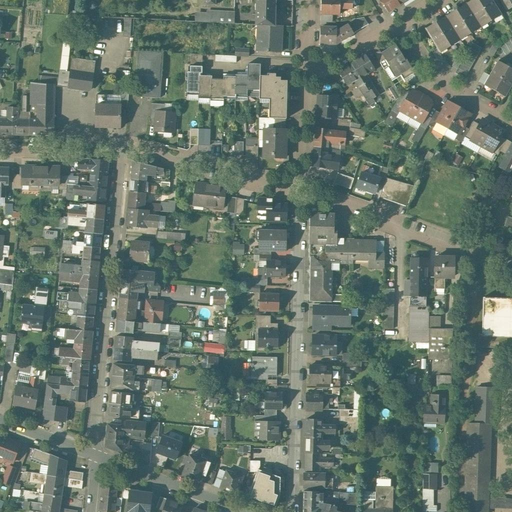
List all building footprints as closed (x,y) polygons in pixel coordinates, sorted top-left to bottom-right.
[(195,0),(204,0),(215,1),(216,1),(215,0),(255,0),(255,4),(254,4),(254,11),(255,11),(254,25),(261,26),(274,26),(275,0),(276,0),(275,0),(195,0)] [(339,0),(320,0),(320,15),(332,15),(339,15),(339,9),(339,0)] [(351,1),(339,0),(339,9),(351,10),(351,1)] [(401,3),(399,0),(380,0),(388,12),(401,3)] [(491,0),(472,0),(466,4),(480,27),(501,15),(491,0)] [(480,27),(466,4),(458,8),(457,7),(455,7),(453,8),(452,10),(453,12),(445,16),(460,40),(480,27)] [(234,11),(207,10),(206,13),(194,12),(193,22),(233,24),(234,11)] [(332,15),(320,15),(319,25),(331,23),(332,15)] [(438,21),(437,20),(435,19),(432,21),(431,23),(432,24),(425,29),(436,48),(438,51),(439,52),(460,40),(445,16),(438,21)] [(132,18),(119,18),(119,28),(125,28),(125,36),(133,36),(132,18)] [(363,18),(352,20),(352,23),(347,26),(352,34),(367,24),(363,18)] [(274,26),(261,26),(260,41),(257,41),(256,51),(267,52),(268,52),(280,53),(282,27),(274,26)] [(328,28),(319,28),(319,44),(335,44),(335,45),(340,42),(340,41),(352,34),(347,26),(339,31),(335,31),(335,30),(328,29),(328,28)] [(511,37),(499,45),(499,46),(505,55),(511,50),(511,37)] [(489,40),(483,50),(488,52),(494,43),(489,40)] [(481,49),(471,43),(468,48),(478,54),(481,49)] [(499,45),(494,43),(488,52),(493,55),(499,46),(499,45)] [(402,57),(394,45),(381,54),(385,61),(388,66),(395,77),(399,74),(409,69),(410,68),(403,56),(402,57)] [(438,51),(436,48),(431,51),(437,61),(442,57),(439,52),(438,51)] [(478,54),(468,48),(466,53),(475,59),(478,54)] [(248,49),(235,49),(235,56),(248,57),(248,49)] [(380,53),(379,51),(374,54),(380,64),(385,61),(381,54),(380,53)] [(475,59),(466,53),(463,58),(473,64),(475,59)] [(202,55),(191,54),(190,67),(202,67),(202,55)] [(378,95),(365,74),(373,69),(364,54),(350,63),(373,99),(378,95)] [(456,57),(452,66),(457,69),(457,68),(460,63),(462,59),(456,57)] [(96,61),(72,58),(71,70),(94,73),(96,61)] [(473,64),(463,58),(462,59),(460,63),(470,69),(473,64)] [(505,66),(497,61),(498,61),(497,61),(489,76),(483,85),(505,97),(511,84),(511,69),(510,69),(511,67),(511,65),(508,64),(506,64),(505,66)] [(373,99),(350,63),(337,71),(346,86),(354,81),(358,88),(351,92),(355,98),(361,94),(369,106),(375,102),(373,99)] [(470,69),(460,63),(457,68),(467,74),(470,69)] [(280,78),(275,78),(276,75),(267,75),(267,80),(260,79),(260,65),(248,64),(247,76),(236,76),(236,78),(224,77),(224,80),(212,79),(212,77),(200,77),(200,74),(202,74),(202,67),(190,67),(190,73),(188,73),(187,92),(199,93),(199,96),(211,96),(211,99),(223,99),(223,97),(235,97),(235,95),(247,95),(247,90),(259,91),(259,100),(270,100),(269,119),(274,119),(286,119),(287,82),(280,81),(280,78)] [(162,67),(137,65),(135,96),(160,98),(162,67)] [(467,74),(457,68),(457,69),(454,73),(464,79),(467,74)] [(409,69),(399,74),(402,80),(412,74),(409,69)] [(67,71),(60,70),(58,86),(64,87),(67,71)] [(94,73),(71,70),(68,87),(92,91),(94,73)] [(424,81),(418,71),(413,74),(419,84),(424,81)] [(489,76),(483,73),(478,83),(483,85),(489,76)] [(54,86),(30,83),(30,97),(30,105),(37,105),(37,104),(54,104),(54,86)] [(129,86),(121,86),(120,100),(128,101),(129,86)] [(399,96),(393,86),(388,89),(394,99),(399,96)] [(413,91),(409,93),(399,111),(410,117),(422,96),(413,91)] [(104,104),(105,95),(96,95),(96,127),(110,127),(110,128),(112,128),(112,127),(119,127),(119,128),(120,128),(121,104),(104,104)] [(326,97),(318,96),(316,116),(325,117),(325,118),(335,119),(336,108),(335,107),(336,96),(326,95),(326,97)] [(430,101),(422,96),(410,117),(421,123),(431,105),(430,101)] [(440,114),(436,123),(447,129),(459,108),(448,101),(440,114)] [(164,104),(152,103),(151,116),(156,116),(157,112),(164,112),(164,104)] [(54,104),(37,104),(37,105),(37,119),(29,119),(29,135),(53,136),(54,104)] [(470,114),(459,108),(447,129),(457,135),(458,136),(463,127),(470,114)] [(398,114),(391,110),(384,123),(391,127),(398,114)] [(435,111),(428,124),(434,128),(436,123),(440,114),(435,111)] [(164,112),(157,112),(156,116),(155,131),(173,132),(174,113),(164,112)] [(7,119),(0,118),(0,134),(12,135),(12,119),(7,119)] [(269,119),(259,118),(258,130),(264,130),(265,130),(274,130),(274,119),(269,119)] [(18,119),(12,119),(12,135),(29,135),(29,119),(18,119)] [(492,126),(481,120),(478,125),(469,140),(481,147),(492,126)] [(468,130),(464,137),(469,140),(478,125),(473,122),(468,130)] [(419,126),(411,140),(417,144),(425,130),(419,126)] [(492,126),(481,147),(492,153),(501,137),(503,133),(492,126)] [(463,127),(458,136),(457,135),(454,139),(461,143),(464,137),(468,130),(463,127)] [(365,131),(350,128),(348,135),(364,138),(365,131)] [(198,129),(190,129),(190,145),(197,145),(198,129)] [(329,130),(315,129),(313,147),(324,149),(327,149),(327,143),(340,144),(340,133),(328,132),(329,130)] [(274,130),(265,130),(264,130),(263,158),(285,158),(286,130),(274,130)] [(506,140),(501,137),(492,153),(497,156),(500,152),(506,140)] [(258,140),(246,139),(245,141),(245,156),(245,160),(257,161),(258,140)] [(506,140),(500,152),(505,154),(511,143),(506,140)] [(245,141),(236,141),(235,155),(245,156),(245,141)] [(511,142),(505,154),(498,168),(508,173),(507,174),(511,176),(511,142)] [(327,149),(324,149),(313,147),(311,166),(338,169),(338,150),(327,149)] [(104,161),(78,160),(78,165),(78,170),(91,171),(91,174),(107,176),(108,164),(104,161)] [(156,168),(135,163),(132,165),(130,180),(146,181),(146,176),(154,177),(155,177),(156,168)] [(416,167),(404,164),(402,170),(415,173),(416,167)] [(40,167),(22,167),(23,168),(23,175),(21,175),(21,185),(22,185),(30,185),(29,190),(40,191),(40,167)] [(59,168),(40,167),(40,191),(50,191),(50,186),(58,186),(59,186),(59,177),(59,176),(58,176),(58,169),(59,169),(59,168)] [(382,167),(378,177),(385,179),(388,169),(382,167)] [(8,169),(0,168),(0,198),(5,198),(6,186),(8,186),(8,169)] [(162,170),(156,168),(155,177),(154,177),(154,179),(161,179),(162,170)] [(170,171),(162,170),(161,179),(161,182),(169,183),(170,171)] [(337,173),(333,183),(350,189),(353,179),(337,173)] [(379,179),(361,173),(356,187),(374,194),(379,179)] [(107,176),(91,174),(90,183),(89,187),(106,189),(107,176)] [(21,175),(13,175),(13,189),(22,189),(22,185),(21,185),(21,175)] [(67,177),(59,177),(59,186),(58,186),(58,190),(66,191),(67,177)] [(86,180),(79,179),(78,186),(89,187),(90,183),(86,183),(86,180)] [(146,181),(130,180),(129,192),(144,193),(146,181)] [(414,191),(384,183),(379,197),(408,208),(414,191)] [(225,187),(195,184),(194,192),(197,193),(196,203),(203,204),(203,206),(223,209),(225,187)] [(89,187),(78,186),(77,194),(85,195),(85,192),(89,192),(89,187)] [(106,189),(89,187),(89,192),(88,201),(104,203),(106,189)] [(144,193),(129,192),(128,209),(148,211),(160,212),(160,205),(143,204),(144,193)] [(236,198),(228,197),(226,213),(235,214),(236,198)] [(272,199),(258,199),(257,210),(266,210),(266,221),(286,221),(286,204),(272,204),(272,199)] [(167,203),(160,203),(160,205),(160,212),(174,213),(174,201),(167,201),(167,203)] [(104,207),(88,205),(87,214),(87,219),(103,221),(104,207)] [(148,211),(128,209),(126,226),(146,228),(146,227),(157,227),(158,217),(147,216),(148,211)] [(334,215),(310,214),(309,239),(336,240),(336,239),(336,223),(333,223),(334,215)] [(103,221),(87,219),(86,224),(85,233),(101,235),(103,221)] [(58,238),(59,231),(46,230),(46,238),(58,238)] [(285,231),(260,231),(259,249),(259,251),(271,251),(285,251),(285,231)] [(181,234),(156,232),(155,239),(180,242),(181,234)] [(101,235),(85,233),(84,243),(84,247),(100,249),(101,235)] [(81,239),(74,239),(73,246),(84,247),(84,243),(80,243),(81,239)] [(336,240),(309,239),(309,255),(319,255),(319,256),(320,256),(325,256),(325,245),(336,245),(336,240)] [(353,241),(353,246),(352,257),(352,261),(374,262),(374,258),(375,258),(375,254),(375,242),(353,241)] [(149,244),(131,243),(129,261),(147,262),(149,244)] [(234,243),(234,254),(246,254),(246,243),(234,243)] [(336,245),(325,245),(325,256),(325,257),(352,257),(353,246),(336,245)] [(84,247),(73,246),(72,254),(79,255),(80,252),(83,252),(84,247)] [(100,249),(84,247),(83,252),(83,261),(98,263),(100,249)] [(384,254),(375,254),(375,258),(374,258),(374,262),(374,269),(383,269),(384,254)] [(320,256),(319,256),(319,255),(309,255),(309,257),(310,257),(309,295),(314,295),(331,295),(331,272),(330,270),(330,264),(325,264),(325,257),(325,256),(320,256)] [(453,258),(434,258),(434,274),(445,274),(452,274),(453,274),(453,258)] [(426,260),(410,259),(410,281),(405,281),(404,296),(410,296),(425,296),(426,260)] [(98,263),(83,261),(82,271),(81,275),(97,277),(98,263)] [(285,262),(266,262),(266,269),(266,277),(267,277),(284,277),(285,262)] [(78,267),(71,266),(70,272),(70,274),(81,275),(82,271),(78,270),(78,267)] [(14,271),(0,269),(0,276),(13,278),(14,271)] [(266,269),(257,269),(257,278),(256,279),(267,279),(267,277),(266,277),(266,269)] [(154,273),(122,270),(120,291),(144,293),(144,290),(159,292),(159,288),(156,284),(156,282),(153,282),(154,273)] [(70,274),(60,273),(59,277),(64,277),(63,282),(69,283),(70,274)] [(81,275),(70,274),(69,283),(76,283),(77,279),(81,280),(81,275)] [(445,274),(434,274),(434,284),(444,283),(444,280),(445,274)] [(97,277),(81,275),(81,280),(80,289),(96,291),(97,277)] [(13,278),(0,276),(0,284),(12,286),(13,278)] [(48,289),(36,288),(35,294),(33,297),(32,301),(34,304),(34,306),(44,308),(46,308),(48,289)] [(78,295),(68,294),(68,302),(78,303),(80,289),(79,289),(78,295)] [(96,291),(80,289),(78,303),(94,305),(96,291)] [(226,305),(226,289),(212,289),(212,305),(226,305)] [(67,294),(58,293),(57,301),(61,301),(67,302),(67,294)] [(278,294),(259,294),(259,311),(278,311),(278,294)] [(349,295),(331,295),(331,302),(331,303),(349,303),(349,295)] [(425,296),(410,296),(410,307),(425,307),(425,296)] [(511,299),(482,298),(482,334),(478,334),(478,336),(479,336),(478,347),(511,348),(511,299)] [(135,300),(119,299),(117,321),(133,322),(134,312),(135,300)] [(161,303),(145,301),(144,313),(134,312),(133,322),(160,324),(161,303)] [(78,303),(68,302),(67,310),(74,311),(74,307),(78,308),(78,303)] [(94,305),(78,303),(78,308),(77,317),(93,319),(94,305)] [(34,306),(22,305),(21,313),(21,314),(22,314),(21,323),(20,323),(32,325),(33,324),(41,325),(42,325),(42,319),(44,308),(34,306)] [(329,308),(313,308),(312,323),(324,323),(324,325),(339,326),(339,308),(339,307),(329,307),(329,308)] [(349,308),(339,308),(339,326),(349,326),(349,308)] [(452,328),(440,328),(440,317),(429,316),(428,328),(428,338),(428,359),(451,359),(452,328)] [(93,319),(77,317),(76,326),(76,331),(92,333),(93,319)] [(73,319),(65,319),(64,330),(76,331),(76,326),(72,326),(73,319)] [(133,322),(117,321),(116,333),(132,335),(133,330),(136,330),(136,331),(159,333),(160,324),(133,322)] [(270,324),(255,324),(255,342),(258,342),(258,351),(264,351),(264,348),(273,348),(277,348),(277,343),(277,330),(277,324),(270,324)] [(428,328),(420,328),(420,338),(428,338),(428,328)] [(64,330),(57,329),(56,338),(64,339),(64,330)] [(76,331),(64,330),(64,339),(71,340),(71,336),(75,336),(76,331)] [(92,333),(76,331),(75,336),(74,345),(90,347),(92,333)] [(181,333),(168,332),(167,339),(180,340),(181,333)] [(336,336),(313,335),(312,354),(335,354),(336,336)] [(131,337),(116,336),(114,348),(157,352),(158,344),(136,342),(135,343),(130,343),(131,337)] [(14,344),(7,343),(4,361),(12,362),(14,344)] [(90,347),(74,345),(73,355),(73,359),(89,360),(90,347)] [(157,352),(114,348),(113,360),(129,362),(130,357),(157,360),(157,352)] [(70,351),(63,350),(62,358),(73,359),(73,355),(69,355),(70,351)] [(217,369),(218,358),(209,357),(207,368),(217,369)] [(277,357),(252,357),(252,363),(249,363),(249,366),(251,366),(250,377),(262,377),(262,376),(267,376),(276,376),(277,357)] [(73,359),(62,358),(61,366),(68,367),(69,363),(72,364),(73,359)] [(89,360),(73,359),(72,364),(71,373),(88,374),(89,360)] [(134,366),(113,364),(112,375),(133,378),(134,374),(134,366)] [(340,366),(309,365),(309,382),(316,382),(330,383),(329,388),(340,388),(340,380),(349,381),(349,377),(349,374),(340,373),(341,370),(340,370),(340,366)] [(143,367),(134,366),(134,374),(142,374),(143,367)] [(46,370),(32,367),(30,377),(39,378),(39,379),(45,380),(46,370)] [(88,374),(71,373),(70,383),(70,387),(86,388),(88,374)] [(133,378),(112,375),(111,387),(132,390),(132,385),(133,381),(133,378)] [(39,378),(30,377),(28,389),(36,390),(39,379),(39,378)] [(60,379),(47,378),(46,384),(59,386),(60,379)] [(66,379),(60,378),(60,379),(59,386),(70,387),(70,383),(66,382),(66,379)] [(59,386),(46,384),(45,393),(55,394),(58,395),(59,386)] [(28,389),(16,386),(12,403),(33,408),(37,391),(36,390),(28,389)] [(70,387),(59,386),(58,395),(69,396),(70,387)] [(86,388),(70,387),(69,396),(68,402),(85,404),(86,388)] [(494,388),(476,387),(476,409),(493,410),(494,388)] [(132,394),(110,392),(109,404),(130,406),(131,402),(132,394)] [(55,394),(45,393),(44,407),(53,408),(53,407),(55,394)] [(282,393),(264,393),(264,402),(258,402),(257,409),(264,409),(276,409),(281,409),(282,393)] [(322,394),(306,393),(305,410),(321,411),(322,409),(322,402),(322,395),(322,394)] [(140,395),(132,394),(131,402),(139,403),(140,395)] [(444,395),(433,395),(432,406),(443,407),(444,395)] [(130,406),(109,404),(108,415),(129,417),(130,410),(130,406)] [(432,406),(424,406),(424,421),(443,422),(443,407),(432,406)] [(53,408),(44,407),(43,417),(65,420),(67,408),(53,407),(53,408)] [(475,423),(467,423),(465,504),(460,504),(460,511),(486,511),(487,500),(485,500),(481,499),(484,424),(494,424),(494,410),(493,410),(476,409),(475,423)] [(138,411),(130,410),(129,417),(138,418),(138,411)] [(359,417),(339,416),(339,424),(350,424),(350,439),(359,439),(359,417)] [(320,419),(305,419),(305,435),(319,436),(320,431),(320,425),(320,419)] [(145,424),(125,422),(125,426),(126,426),(125,437),(128,438),(143,439),(145,424)] [(255,422),(254,422),(254,431),(260,431),(260,439),(259,439),(259,440),(279,440),(279,422),(276,422),(255,422)] [(125,426),(107,424),(105,443),(107,443),(109,446),(108,447),(123,453),(124,446),(125,437),(126,426),(125,426)] [(19,443),(0,435),(0,455),(3,456),(5,460),(12,463),(19,443)] [(319,436),(305,435),(304,452),(319,453),(319,448),(319,441),(319,436)] [(181,443),(162,436),(156,452),(175,459),(181,443)] [(128,446),(124,446),(123,453),(130,455),(132,446),(128,445),(128,446)] [(141,449),(136,448),(135,457),(149,463),(150,451),(141,449)] [(272,452),(267,452),(267,453),(258,453),(258,468),(269,468),(269,475),(280,475),(280,453),(271,453),(272,452)] [(319,453),(304,452),(303,469),(318,470),(319,466),(319,458),(319,453)] [(66,461),(51,455),(50,463),(48,475),(63,478),(66,461)] [(210,463),(189,455),(182,474),(199,481),(201,474),(205,476),(210,463)] [(332,458),(319,458),(319,466),(332,466),(332,458)] [(31,463),(23,462),(19,471),(31,473),(48,475),(50,463),(48,463),(47,469),(30,467),(31,463)] [(8,466),(2,483),(10,485),(16,469),(8,466)] [(210,470),(205,483),(211,485),(215,472),(210,470)] [(226,470),(220,488),(236,495),(243,477),(226,470)] [(48,475),(31,473),(30,481),(47,483),(48,475)] [(324,474),(304,473),(303,486),(323,487),(324,478),(324,474)] [(63,478),(48,475),(47,483),(45,494),(60,496),(62,484),(63,478)] [(436,475),(423,475),(422,490),(433,490),(435,490),(436,475)] [(82,481),(63,478),(62,484),(81,487),(82,481)] [(117,487),(101,486),(98,511),(108,511),(114,511),(116,498),(117,487)] [(375,509),(363,509),(363,511),(382,511),(383,509),(391,509),(392,487),(376,486),(375,509)] [(319,490),(303,489),(302,511),(340,511),(335,510),(336,507),(330,504),(321,503),(321,499),(318,499),(319,490)] [(433,490),(422,490),(422,506),(432,506),(433,490)] [(60,496),(45,494),(44,505),(42,511),(57,511),(58,509),(60,496)] [(137,511),(139,500),(126,499),(124,511),(137,511)] [(179,511),(182,505),(166,499),(161,511),(179,511)] [(150,511),(152,502),(139,500),(137,511),(150,511)] [(42,511),(44,505),(30,503),(29,511),(37,511),(42,511)]
